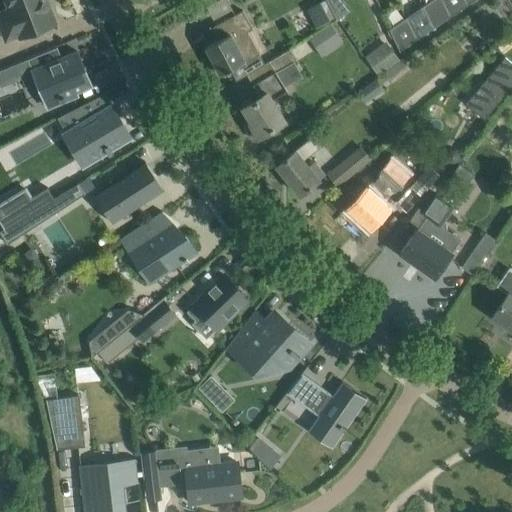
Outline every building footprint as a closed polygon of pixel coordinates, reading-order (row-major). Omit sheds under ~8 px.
[(56,24),(50,9),(48,10),(43,0),(5,0),(9,9),(0,12),(0,25),(6,40),(18,35),(20,38),(56,24)] [(440,0),(431,0),(422,6),(432,28),(448,17),(440,0)] [(463,0),(440,0),(448,17),(466,5),(463,0)] [(422,6),(405,18),(414,40),(432,28),(422,6)] [(227,70),(227,72),(230,70),(236,80),(246,74),(264,64),(246,32),(252,28),(243,10),(213,27),(219,39),(205,47),(220,74),(227,70)] [(414,40),(405,18),(387,30),(398,51),(414,40)] [(332,24),(330,26),(310,38),(316,49),(337,36),(338,35),(332,24)] [(62,58),(57,47),(28,59),(47,107),(78,95),(76,91),(92,85),(78,52),(62,58)] [(375,49),(365,56),(379,75),(400,60),(392,49),(381,56),(375,49)] [(250,124),(245,127),(253,140),(285,120),(272,99),(286,91),(276,72),(295,61),(288,50),(264,64),(246,74),(260,97),(243,108),(251,122),(250,123),(250,124)] [(511,62),(505,57),(465,104),(484,119),(511,86),(511,62)] [(82,143),(92,161),(108,151),(109,154),(112,152),(111,149),(131,137),(124,126),(120,128),(116,120),(119,118),(111,104),(103,109),(98,112),(92,100),(57,117),(65,131),(63,133),(73,148),(82,143)] [(314,135),(276,165),(300,195),(326,174),(315,161),(308,166),(303,159),(321,144),(314,135)] [(340,189),(372,160),(360,147),(328,175),(340,189)] [(366,187),(347,207),(371,229),(389,209),(374,195),(386,182),(394,189),(407,175),(390,160),(377,174),(379,175),(367,188),(366,187)] [(437,160),(431,167),(429,165),(395,202),(406,212),(440,176),(438,174),(444,166),(437,160)] [(117,220),(162,190),(144,163),(99,192),(117,220)] [(85,194),(78,183),(54,198),(48,203),(54,213),(85,194)] [(54,197),(48,188),(31,198),(37,208),(37,209),(48,203),(54,198),(54,197)] [(408,223),(416,229),(400,252),(435,276),(451,253),(451,252),(461,238),(440,224),(453,205),(436,193),(425,210),(420,206),(408,223)] [(163,212),(162,211),(119,239),(120,240),(122,239),(150,282),(148,283),(149,284),(185,261),(186,262),(189,260),(188,259),(196,253),(185,236),(171,228),(161,213),(163,212)] [(38,224),(31,213),(0,233),(7,244),(38,224)] [(472,250),(467,258),(479,265),(484,258),(472,250)] [(511,329),(511,270),(508,268),(496,286),(508,294),(492,316),(511,329)] [(44,288),(58,279),(54,273),(40,283),(44,288)] [(202,314),(217,329),(239,308),(236,304),(245,295),(229,278),(225,275),(221,278),(193,305),(187,311),(196,321),(202,314)] [(154,306),(129,326),(142,341),(167,321),(154,306)] [(228,346),(257,372),(273,354),(288,367),(309,344),(287,324),(285,327),(274,317),(276,314),(274,312),(270,317),(266,321),(251,337),(249,340),(239,332),(239,331),(228,346)] [(110,325),(91,339),(100,350),(118,336),(110,325)] [(332,447),(367,398),(342,381),(332,394),(302,372),(287,393),(318,415),(308,430),(332,447)] [(212,376),(202,386),(213,398),(223,388),(212,376)] [(79,395),(47,398),(58,449),(85,446),(79,395)] [(259,437),(250,448),(260,458),(269,445),(259,437)] [(187,463),(179,464),(178,455),(157,458),(156,450),(140,452),(143,478),(158,477),(159,486),(188,483),(191,503),(240,497),(236,461),(188,467),(187,463)] [(125,511),(123,483),(138,481),(135,459),(79,465),(83,511),(125,511)]
